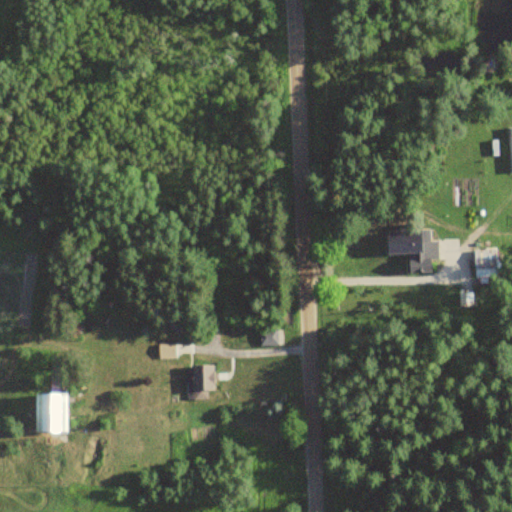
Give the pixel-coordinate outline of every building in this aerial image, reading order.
[(405,251),(405,272),(433,272),(433,260),(438,260),(438,240),(431,240),(431,230),(418,230),(418,242),(411,242),(411,251),(405,251)] [(474,249),(474,277),(500,277),(500,249),(474,249)] [(259,328),(259,346),(278,346),(278,328),(259,328)] [(174,344),(158,344),(158,358),(174,358),(174,344)] [(212,366),(187,366),(187,400),(212,400),(212,366)] [(33,394),(33,432),(62,432),(62,394),(33,394)]
